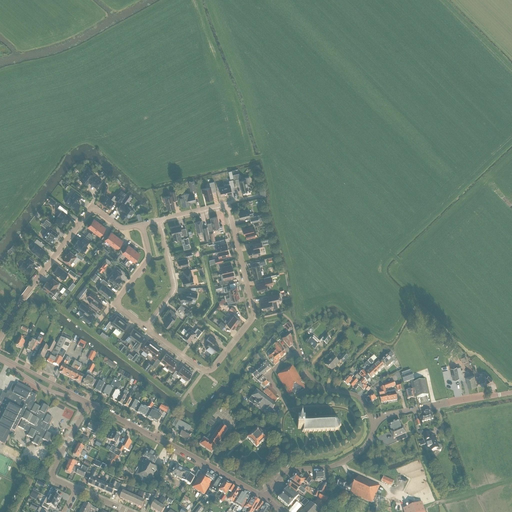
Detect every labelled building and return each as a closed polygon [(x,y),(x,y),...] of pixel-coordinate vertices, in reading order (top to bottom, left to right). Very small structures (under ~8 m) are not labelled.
[(92,184),(96,188),(101,182),(94,176),(95,174),(88,169),(80,180),(87,185),(88,183),(90,183),(92,184)] [(244,180),(239,181),(238,179),(235,180),(236,187),(240,186),(241,192),(248,190),(248,189),(249,187),(247,186),(247,183),(251,182),(250,178),(249,177),(244,178),(244,180)] [(224,185),(224,187),(219,188),(221,196),(228,194),(228,195),(232,194),(230,188),(234,187),(232,180),(229,181),(229,183),(224,185)] [(204,193),(205,200),(213,198),(212,192),(216,191),(214,182),(209,183),(210,187),(201,189),(202,194),(204,193)] [(126,194),(121,191),(116,197),(114,196),(111,200),(105,195),(100,202),(109,209),(114,202),(113,201),(115,200),(119,203),(124,197),(126,194)] [(70,197),(65,203),(75,211),(80,205),(77,202),(81,197),(76,192),(72,198),(70,197)] [(166,202),(167,209),(174,208),(173,201),(177,200),(175,192),(171,193),(171,196),(163,198),(164,203),(163,203),(166,202)] [(180,196),(182,206),(191,204),(190,202),(195,201),(193,194),(189,196),(188,194),(184,193),(180,196)] [(122,212),(119,215),(126,220),(129,217),(132,214),(131,214),(133,211),(127,206),(126,207),(122,204),(118,209),(120,211),(121,210),(122,212)] [(61,226),(64,222),(66,223),(71,217),(65,213),(67,211),(60,205),(57,208),(61,211),(57,217),(58,218),(55,222),(61,226)] [(248,210),(238,212),(240,219),(253,216),(252,213),(249,214),(248,210)] [(258,216),(250,218),(251,223),(259,221),(263,220),(262,215),(258,216)] [(217,217),(210,219),(211,223),(207,224),(209,231),(213,230),(213,229),(217,228),(217,231),(220,230),(221,233),(224,233),(222,226),(219,227),(217,217)] [(48,230),(43,238),(51,244),(58,234),(50,228),(49,227),(52,223),(46,219),(41,225),(48,230)] [(99,224),(94,220),(88,228),(93,232),(99,224)] [(195,222),(197,232),(202,231),(204,240),(210,239),(207,227),(203,228),(202,221),(195,222)] [(99,236),(105,228),(99,224),(93,232),(99,236)] [(180,226),(170,228),(173,240),(181,238),(181,237),(187,236),(186,228),(181,229),(180,226)] [(256,237),(257,236),(255,229),(253,230),(252,227),(242,229),(244,234),(245,234),(247,239),(253,237),(254,238),(255,238),(256,237)] [(105,241),(110,245),(117,237),(111,233),(105,241)] [(117,237),(110,245),(116,249),(122,241),(117,237)] [(81,242),(78,240),(74,246),(82,253),(87,247),(86,246),(89,242),(84,238),(81,241),(82,241),(81,242)] [(31,250),(40,257),(45,251),(42,248),(42,247),(44,244),(37,239),(34,242),(36,244),(31,250)] [(217,252),(228,249),(226,243),(219,245),(218,240),(209,242),(210,246),(212,245),(212,246),(216,245),(217,252)] [(254,247),(247,249),(249,257),(254,256),(254,257),(256,256),(257,255),(260,254),(259,249),(261,248),(260,243),(253,244),(254,247)] [(122,254),(128,258),(134,250),(128,246),(122,254)] [(228,250),(228,249),(217,252),(218,252),(219,258),(214,259),(215,263),(223,262),(222,258),(229,256),(228,250)] [(134,250),(128,258),(133,262),(139,254),(134,250)] [(63,260),(70,265),(73,261),(76,262),(79,258),(81,260),(83,258),(76,253),(75,255),(70,251),(63,260)] [(19,267),(27,274),(32,268),(31,266),(34,262),(29,258),(25,263),(24,261),(19,267)] [(178,261),(179,267),(189,265),(187,258),(178,261)] [(261,275),(259,266),(265,264),(264,260),(256,262),(256,266),(252,267),(254,277),(261,275)] [(104,262),(98,270),(101,273),(103,270),(103,271),(106,267),(107,264),(104,262)] [(222,273),(222,274),(233,271),(231,265),(224,266),(223,262),(216,264),(217,268),(221,267),(222,273)] [(63,280),(68,274),(58,266),(53,273),(57,277),(58,276),(63,280)] [(114,274),(109,280),(118,286),(122,280),(119,278),(120,276),(120,277),(123,274),(118,271),(115,274),(114,274)] [(186,278),(182,279),(183,286),(194,283),(192,276),(191,271),(184,273),(185,276),(186,278)] [(228,279),(234,277),(233,271),(222,274),(223,274),(224,280),(219,281),(220,284),(229,282),(228,279)] [(95,274),(91,279),(96,282),(99,277),(95,274)] [(256,285),(258,292),(268,290),(267,286),(273,284),(271,278),(264,280),(265,283),(256,285)] [(50,282),(49,284),(47,282),(42,288),(51,295),(55,289),(55,288),(59,283),(53,279),(50,282)] [(98,291),(107,298),(112,291),(106,287),(109,283),(103,279),(100,282),(103,284),(98,291)] [(228,292),(229,295),(238,293),(237,287),(230,288),(230,285),(223,287),(225,292),(228,292)] [(85,286),(77,296),(80,299),(88,289),(86,287),(85,286)] [(92,300),(89,304),(98,310),(103,304),(96,299),(98,296),(91,291),(87,297),(92,300)] [(197,293),(187,291),(186,294),(182,293),(181,300),(181,301),(181,303),(182,304),(185,305),(187,304),(187,302),(195,304),(197,293)] [(233,300),(239,298),(238,293),(229,295),(230,298),(226,298),(228,304),(234,303),(233,300)] [(269,301),(260,303),(262,310),(273,308),(274,311),(274,309),(278,308),(276,301),(281,300),(280,294),(268,297),(269,301)] [(88,323),(93,317),(89,313),(91,310),(81,303),(78,308),(83,312),(80,316),(88,323)] [(169,328),(175,320),(174,320),(176,317),(173,315),(175,313),(170,309),(166,315),(169,317),(163,324),(169,328)] [(229,314),(232,316),(230,319),(237,325),(241,320),(231,312),(229,314)] [(111,324),(116,328),(122,320),(117,316),(112,323),(110,321),(105,327),(107,329),(111,324)] [(224,322),(234,329),(237,325),(230,319),(228,322),(225,320),(224,322)] [(122,330),(127,324),(122,320),(116,328),(120,331),(117,336),(120,338),(124,332),(122,330)] [(184,329),(181,333),(184,335),(182,337),(189,342),(194,335),(195,335),(198,337),(202,332),(197,328),(194,332),(189,328),(187,331),(184,329)] [(127,331),(121,339),(125,342),(126,340),(128,341),(130,343),(132,340),(138,333),(133,329),(130,333),(127,331)] [(63,331),(55,346),(56,346),(52,354),(51,354),(47,361),(58,367),(71,343),(65,340),(66,338),(64,337),(66,333),(63,331)] [(132,340),(130,343),(133,345),(134,346),(132,348),(136,351),(142,343),(140,341),(143,336),(138,333),(132,340)] [(288,334),(282,339),(289,348),(293,345),(291,338),(288,334)] [(40,335),(38,337),(40,338),(37,343),(31,340),(26,351),(27,351),(27,352),(28,353),(29,353),(31,353),(32,353),(34,349),(37,351),(43,339),(44,337),(40,335)] [(18,347),(21,349),(25,342),(21,340),(23,337),(20,336),(19,339),(15,346),(16,346),(16,347),(18,348),(18,347)] [(209,343),(206,346),(208,347),(206,350),(212,354),(214,352),(219,347),(214,343),(216,340),(210,336),(206,340),(209,343)] [(312,337),(307,343),(315,349),(319,344),(321,343),(322,341),(326,345),(330,340),(330,339),(327,336),(324,339),(323,338),(319,342),(313,336),(312,337)] [(52,342),(48,348),(43,345),(37,356),(37,357),(39,358),(40,358),(43,359),(47,351),(51,353),(56,344),(52,342)] [(145,343),(141,349),(143,351),(148,354),(149,352),(155,345),(150,342),(148,345),(145,343)] [(277,343),(272,347),(274,349),(273,350),(272,351),(273,352),(268,357),(275,365),(279,362),(278,360),(286,354),(277,343)] [(149,352),(148,354),(152,357),(155,359),(159,354),(157,352),(159,348),(155,345),(149,352)] [(388,354),(381,361),(385,365),(387,367),(394,361),(392,359),(391,358),(393,356),(390,352),(388,354)] [(160,361),(165,365),(171,357),(166,354),(160,361)] [(340,361),(343,363),(348,358),(344,354),(339,360),(338,359),(337,361),(333,357),(328,362),(325,365),(331,370),(340,361)] [(59,373),(70,378),(73,371),(64,366),(66,364),(67,364),(68,362),(69,358),(67,357),(59,373)] [(165,365),(164,366),(172,372),(176,366),(173,364),(176,361),(171,357),(165,365)] [(157,359),(152,365),(155,368),(160,362),(157,359)] [(109,360),(106,364),(113,369),(116,365),(109,360)] [(379,360),(372,366),(378,372),(384,366),(379,360)] [(261,366),(262,367),(256,372),(260,377),(266,372),(270,369),(269,366),(270,366),(266,361),(261,366)] [(80,383),(84,376),(76,372),(77,370),(78,370),(81,364),(77,362),(73,371),(70,378),(80,383)] [(149,362),(144,369),(147,372),(152,365),(149,362)] [(85,376),(86,376),(82,384),(92,389),(96,381),(88,377),(90,372),(91,373),(94,366),(90,364),(85,376)] [(177,374),(182,377),(187,370),(183,366),(178,372),(176,370),(172,375),(175,377),(177,374)] [(305,375),(301,377),(303,379),(301,380),(293,366),(281,372),(281,373),(277,375),(290,397),(305,388),(302,383),(307,380),(305,375)] [(371,378),(378,372),(372,366),(366,372),(371,378)] [(453,380),(459,379),(458,371),(461,371),(460,367),(457,368),(457,367),(450,368),(453,380)] [(186,380),(192,373),(187,370),(182,377),(186,380)] [(359,373),(357,375),(361,379),(362,379),(363,378),(367,382),(371,379),(362,370),(361,372),(362,373),(360,375),(359,373)] [(412,373),(402,376),(404,383),(414,380),(412,373)] [(482,374),(479,374),(479,377),(476,377),(476,379),(476,380),(477,386),(487,384),(492,379),(488,375),(488,376),(487,375),(485,377),(485,376),(484,373),(482,374)] [(353,388),(361,379),(357,375),(354,378),(352,380),(351,379),(354,376),(351,374),(349,376),(348,376),(344,382),(348,385),(349,384),(353,388)] [(466,378),(468,388),(476,386),(474,376),(466,378)] [(262,378),(261,377),(261,378),(257,381),(261,385),(260,386),(264,389),(269,384),(265,380),(266,380),(263,377),(262,378)] [(367,382),(363,378),(362,379),(361,379),(353,388),(355,390),(358,387),(357,386),(358,385),(364,390),(367,386),(366,385),(368,383),(367,382)] [(94,390),(100,393),(107,381),(103,379),(101,383),(99,382),(94,390)] [(415,389),(417,397),(417,398),(428,395),(425,380),(414,383),(415,389)] [(18,427),(25,431),(28,432),(26,436),(33,439),(31,443),(38,446),(40,443),(41,444),(43,440),(49,443),(51,440),(52,440),(54,436),(46,432),(53,418),(46,415),(49,408),(42,404),(40,408),(33,404),(36,399),(35,399),(36,395),(31,392),(32,390),(18,383),(16,387),(12,385),(7,395),(2,393),(0,397),(0,442),(4,444),(10,432),(11,432),(11,431),(15,433),(18,427)] [(112,390),(114,390),(117,384),(114,383),(111,389),(106,386),(102,394),(108,398),(112,390)] [(121,394),(117,391),(120,385),(118,383),(117,384),(114,390),(115,391),(111,399),(117,402),(121,394)] [(263,391),(275,403),(279,398),(276,396),(277,395),(269,386),(263,391)] [(410,389),(408,389),(408,390),(405,391),(407,400),(414,398),(417,397),(415,389),(413,389),(410,390),(410,389)] [(132,400),(130,399),(134,392),(131,390),(123,406),(127,408),(132,400)] [(122,405),(126,397),(127,395),(128,392),(125,391),(122,395),(118,403),(122,405)] [(269,414),(272,416),(277,410),(274,408),(276,406),(256,391),(248,401),(268,416),(269,414)] [(396,391),(393,391),(388,392),(386,392),(387,396),(388,401),(398,399),(396,391)] [(138,401),(141,395),(137,393),(134,399),(129,409),(135,412),(139,404),(137,402),(138,401)] [(371,401),(377,398),(374,394),(369,397),(367,398),(370,402),(371,401)] [(146,418),(153,405),(149,403),(147,407),(147,409),(140,405),(136,413),(146,418)] [(160,413),(161,410),(168,414),(170,411),(168,410),(169,409),(166,407),(166,408),(161,405),(159,409),(157,413),(152,421),(157,424),(162,416),(158,414),(160,413)] [(157,413),(153,411),(151,410),(147,418),(152,421),(157,413)] [(421,417),(422,422),(433,419),(431,410),(423,412),(424,416),(421,417)] [(326,432),(326,431),(330,431),(330,432),(331,432),(330,431),(334,431),(334,432),(335,432),(335,431),(337,430),(338,430),(339,430),(338,429),(339,427),(340,427),(341,426),(340,426),(340,423),(341,423),(340,422),(339,422),(338,420),(338,419),(337,420),(334,419),(334,418),(333,418),(333,419),(330,419),(330,418),(329,418),(329,419),(326,419),(326,418),(325,418),(325,419),(322,419),(321,418),(321,419),(317,419),(317,418),(317,419),(313,420),(313,419),(312,419),(312,420),(308,420),(308,419),(307,419),(307,420),(304,420),(304,419),(303,419),(303,420),(301,420),(301,421),(303,421),(303,423),(297,423),(297,429),(302,429),(302,432),(304,432),(304,433),(304,432),(308,432),(308,433),(309,433),(309,432),(313,432),(313,433),(313,432),(317,432),(317,433),(318,433),(318,432),(321,431),(321,432),(322,432),(322,431),(326,431),(326,432)] [(406,436),(405,434),(406,434),(403,427),(402,427),(399,420),(389,425),(392,432),(391,432),(394,439),(395,438),(396,440),(406,436)] [(420,420),(415,422),(417,429),(424,427),(423,425),(421,425),(420,420)] [(188,433),(191,427),(179,421),(174,429),(181,433),(180,436),(188,441),(191,434),(188,433)] [(96,436),(98,437),(103,427),(97,423),(96,425),(91,422),(87,429),(92,432),(91,433),(93,434),(93,435),(96,437),(96,436)] [(199,445),(211,453),(227,430),(221,426),(220,427),(218,425),(211,436),(210,435),(208,438),(209,439),(207,441),(204,439),(199,445)] [(264,435),(257,428),(247,438),(256,447),(268,436),(266,433),(264,435)] [(231,437),(235,440),(239,434),(235,431),(233,435),(232,435),(231,437)] [(116,444),(120,437),(114,433),(112,436),(110,435),(107,439),(113,442),(112,445),(114,447),(116,444)] [(426,444),(427,447),(430,446),(432,450),(437,449),(437,450),(439,451),(441,450),(442,448),(441,446),(439,445),(438,445),(436,437),(432,438),(430,433),(423,435),(425,441),(428,440),(429,443),(426,444)] [(119,451),(117,449),(114,454),(119,457),(123,448),(129,451),(132,447),(130,446),(131,442),(126,439),(122,445),(119,451)] [(83,448),(78,445),(75,450),(85,455),(86,453),(84,452),(83,452),(82,451),(83,448)] [(152,463),(154,464),(158,457),(146,451),(142,457),(145,458),(142,463),(144,463),(137,475),(149,482),(157,468),(151,464),(152,463)] [(75,464),(70,461),(67,467),(77,471),(78,469),(75,468),(76,467),(74,466),(75,464)] [(166,476),(169,477),(171,475),(190,485),(194,477),(175,467),(173,472),(169,470),(166,476)] [(86,472),(78,469),(77,471),(76,474),(84,477),(86,472)] [(212,480),(214,482),(217,477),(207,471),(204,476),(201,474),(201,473),(198,471),(195,477),(198,478),(192,487),(201,493),(204,495),(211,483),(210,483),(212,480)] [(315,481),(325,481),(325,477),(324,471),(314,472),(315,481)] [(296,472),(290,479),(300,486),(304,490),(306,488),(303,486),(302,486),(301,485),(304,481),(308,484),(311,481),(312,479),(307,476),(304,479),(296,472)] [(90,478),(88,484),(94,487),(97,481),(94,480),(96,474),(93,473),(90,478)] [(350,493),(372,503),(380,486),(354,474),(351,479),(348,485),(340,481),(337,486),(351,492),(350,493)] [(394,481),(384,476),(381,482),(392,486),(394,481)] [(102,477),(100,483),(97,481),(94,487),(100,490),(105,478),(102,477)] [(209,490),(206,495),(208,497),(211,492),(212,492),(213,490),(217,493),(218,492),(224,481),(217,477),(209,490)] [(303,494),(305,491),(290,480),(286,485),(295,493),(297,490),(303,494)] [(222,493),(218,499),(219,500),(222,496),(223,496),(224,494),(225,495),(228,491),(231,485),(224,481),(219,491),(222,493)] [(111,487),(107,486),(104,492),(112,495),(114,489),(116,483),(113,482),(111,487)] [(323,494),(328,486),(323,484),(319,492),(323,494)] [(128,486),(126,492),(125,493),(122,492),(119,498),(125,501),(128,494),(131,487),(128,486)] [(130,503),(133,496),(130,495),(130,494),(131,494),(133,488),(131,487),(128,494),(125,501),(130,503)] [(288,487),(278,499),(288,508),(299,495),(297,493),(296,494),(288,487)] [(50,499),(57,503),(58,503),(61,498),(56,495),(57,491),(51,488),(46,497),(50,499)] [(232,493),(228,500),(233,503),(241,491),(235,488),(232,493)] [(413,499),(416,494),(409,490),(406,494),(413,499)] [(233,504),(238,507),(246,494),(241,491),(233,504)] [(141,508),(144,501),(141,500),(141,499),(144,493),(142,492),(139,498),(138,499),(139,499),(136,506),(141,508)] [(242,509),(250,496),(246,494),(238,507),(242,509)] [(317,511),(319,511),(326,504),(329,498),(321,494),(318,499),(312,505),(310,503),(301,511),(317,511)] [(136,506),(139,499),(138,499),(133,496),(130,503),(136,506)] [(58,504),(58,503),(57,503),(50,499),(46,497),(41,507),(48,510),(50,506),(55,509),(58,504)] [(247,511),(248,510),(255,499),(251,497),(244,508),(247,509),(245,511),(247,511)] [(160,505),(155,511),(156,511),(162,511),(165,508),(161,506),(162,504),(163,505),(166,500),(164,498),(160,504),(160,505)] [(253,511),(255,509),(260,502),(255,499),(248,510),(247,511),(253,511)] [(300,504),(304,507),(309,502),(305,499),(300,504)] [(150,508),(155,511),(160,505),(154,502),(150,508)] [(257,511),(256,511),(259,511),(264,504),(260,502),(255,511),(257,511)] [(404,511),(425,511),(422,502),(403,509),(404,511)] [(95,508),(84,503),(81,509),(86,511),(89,511),(91,509),(94,510),(95,508)]
